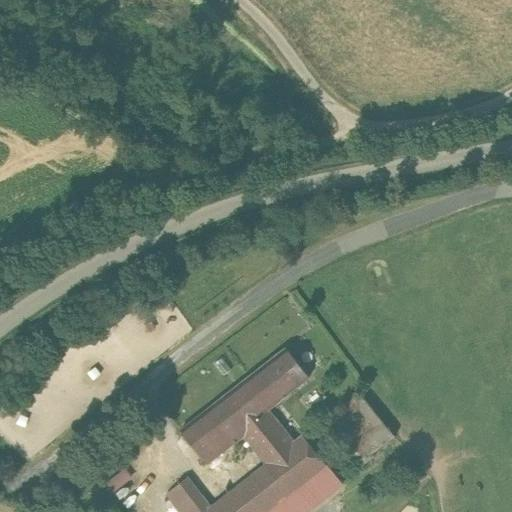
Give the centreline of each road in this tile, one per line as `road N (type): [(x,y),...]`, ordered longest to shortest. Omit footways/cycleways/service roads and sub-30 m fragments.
road 1 (tertiary): [(511,148),(230,205),(95,262),(0,324)]
road 2 (track): [(511,88),(439,113),(365,116),(319,88),(263,14),(242,0)]
